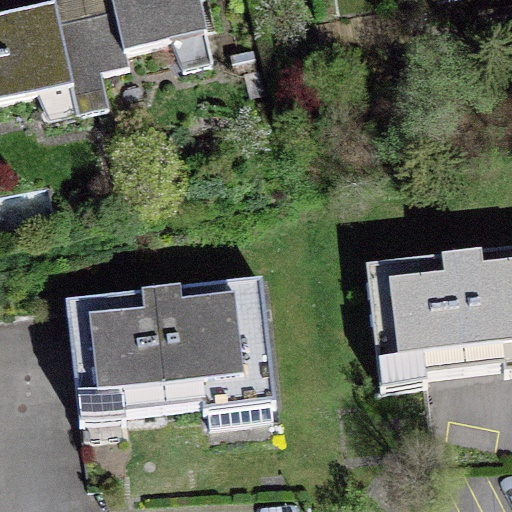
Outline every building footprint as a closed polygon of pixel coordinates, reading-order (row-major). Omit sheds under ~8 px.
[(104,88),(83,0),(49,0),(55,23),(0,36),(0,123),(74,107),(80,133),(113,126),(104,88)] [(83,0),(104,88),(131,82),(129,72),(213,52),(200,0),(83,0)] [(502,7),(501,0),(429,0),(433,19),(502,7)] [(511,14),(487,19),(495,60),(511,56),(511,14)] [(511,275),(379,291),(393,411),(511,396),(511,275)] [(272,306),(75,327),(88,445),(285,424),(272,306)]
